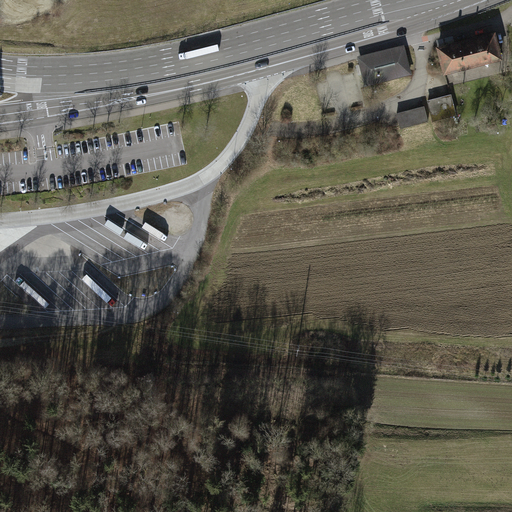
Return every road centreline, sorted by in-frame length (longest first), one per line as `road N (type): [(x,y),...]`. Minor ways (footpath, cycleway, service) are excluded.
road 1 (primary): [(0,120),(164,93),(485,0)]
road 2 (track): [(155,511),(100,454),(0,403)]
